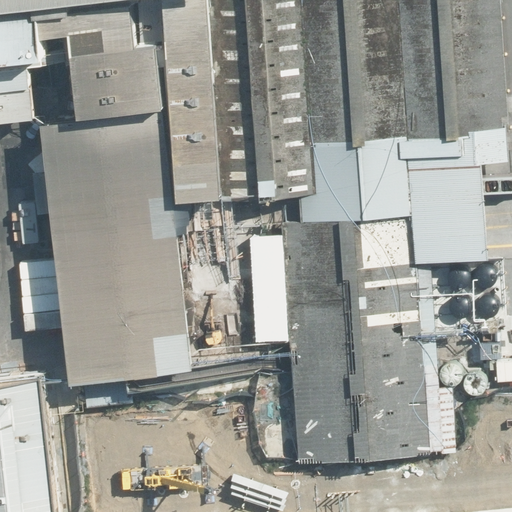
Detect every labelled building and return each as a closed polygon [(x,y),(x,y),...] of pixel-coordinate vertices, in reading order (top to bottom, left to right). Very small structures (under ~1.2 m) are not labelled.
[(0,0),(0,116),(37,112),(28,31),(163,13),(177,194),(221,189),(208,0),(0,0)] [(511,202),(511,197),(499,0),(208,0),(221,189),(222,196),(315,190),(317,215),(511,202)] [(153,37),(67,47),(74,109),(160,99),(153,37)] [(163,108),(42,121),(71,375),(192,361),(192,354),(177,226),(163,108)] [(288,219),(301,459),(427,449),(414,211),(288,219)] [(273,349),(264,218),(224,222),(177,226),(192,354),(273,349)] [(442,383),(462,381),(463,391),(487,389),(481,317),(457,320),(460,360),(440,362),(442,383)] [(0,511),(55,511),(40,373),(0,377),(0,511)]
